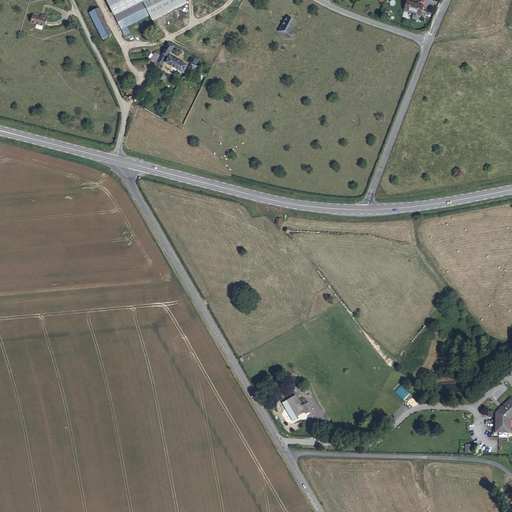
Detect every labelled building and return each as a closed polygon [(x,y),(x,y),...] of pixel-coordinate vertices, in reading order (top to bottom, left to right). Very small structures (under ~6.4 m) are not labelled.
[(108,0),(115,13),(145,0),(108,0)] [(145,0),(115,13),(124,34),(130,31),(127,23),(151,13),(145,0)] [(145,0),(151,13),(152,16),(171,8),(188,0),(145,0)] [(421,5),(406,0),(403,10),(411,12),(410,16),(416,17),(417,14),(418,15),(421,5)] [(112,36),(98,5),(89,8),(103,40),(112,36)] [(43,15),(34,12),(32,19),(46,24),(49,15),(44,13),(43,15)] [(296,21),(288,17),(287,16),(278,32),(290,38),(293,33),(291,32),(296,21)] [(157,63),(160,65),(168,51),(170,52),(173,45),(169,42),(161,56),(157,63)] [(151,60),(157,63),(161,56),(155,52),(151,60)] [(190,65),(184,76),(189,79),(196,67),(194,66),(198,58),(193,55),(189,64),(190,65)] [(186,66),(169,56),(165,63),(182,73),(186,66)] [(124,63),(115,59),(113,65),(121,69),(124,63)] [(511,393),(511,394),(499,405),(495,408),(494,430),(497,430),(497,434),(505,434),(505,430),(509,431),(510,416),(511,414),(511,393)] [(312,416),(307,408),(303,410),(296,399),(287,404),(293,413),(290,415),(295,423),(306,416),(307,418),(312,416)]
